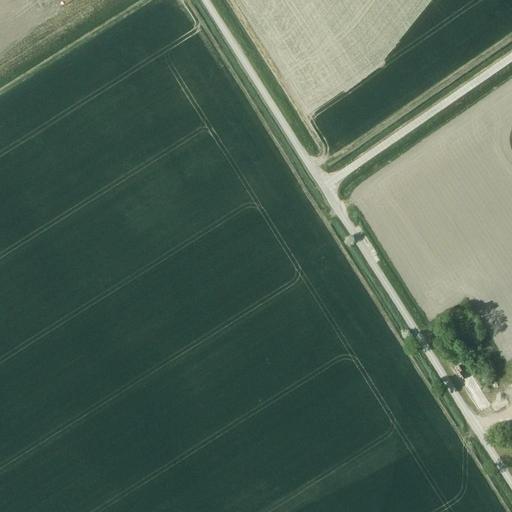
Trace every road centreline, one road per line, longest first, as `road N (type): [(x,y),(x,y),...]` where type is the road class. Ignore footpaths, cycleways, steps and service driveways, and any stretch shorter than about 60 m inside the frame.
road 1 (unclassified): [(204,0),(511,483)]
road 2 (track): [(323,187),(511,57)]
